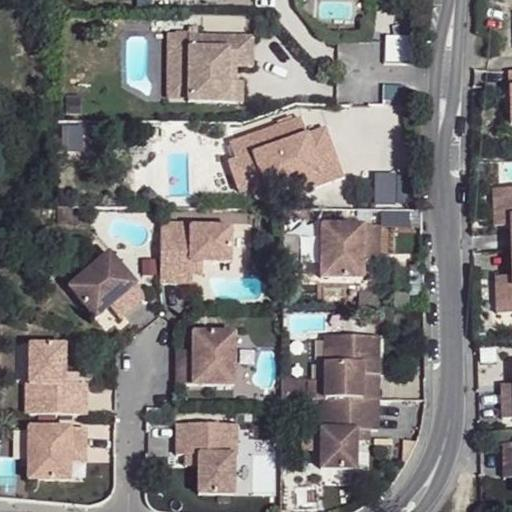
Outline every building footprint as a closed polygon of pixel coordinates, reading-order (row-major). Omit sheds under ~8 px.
[(192,28),(183,28),(182,102),(230,103),(230,81),(223,81),(223,66),(247,66),(247,36),(192,35),(192,28)] [(235,162),(228,165),(238,195),(262,186),(265,195),(300,183),(304,192),(341,179),(324,130),(306,137),(300,120),(229,145),(235,162)] [(511,187),(492,188),(493,216),(510,215),(510,225),(511,251),(511,250),(511,187)] [(308,211),(282,211),(282,220),(308,220),(308,211)] [(493,216),(494,226),(510,225),(510,215),(493,216)] [(190,224),(159,224),(159,285),(190,285),(190,276),(190,262),(201,262),(229,262),(230,227),(191,227),(190,224)] [(377,255),(378,228),(321,227),(320,279),(361,280),(361,262),(361,255),(377,255)] [(511,250),(511,251),(511,276),(511,287),(495,287),(496,315),(511,314),(511,250)] [(124,316),(145,297),(108,253),(68,288),(95,319),(109,307),(113,303),(124,316)] [(190,262),(190,276),(201,276),(201,262),(190,262)] [(495,277),(495,287),(511,287),(511,276),(495,277)] [(113,303),(109,307),(119,320),(124,316),(113,303)] [(176,357),(175,385),(233,386),(233,333),(192,333),(192,351),(192,357),(176,357)] [(325,336),(324,399),(361,399),(361,363),(378,363),(378,336),(325,336)] [(24,383),(24,415),(85,415),(85,384),(76,383),(62,383),(62,372),(62,344),(28,344),(27,383),(24,383)] [(361,363),(361,399),(378,399),(378,363),(361,363)] [(62,372),(62,383),(76,383),(75,373),(62,372)] [(280,373),(280,398),(297,398),(298,374),(280,373)] [(511,390),(500,391),(501,418),(511,418),(511,390)] [(324,399),(318,399),(318,430),(321,430),(320,469),(355,469),(355,442),(355,430),(369,430),(379,431),(379,399),(378,399),(361,399),(324,399)] [(236,455),(236,423),(175,423),(175,454),(184,453),(198,454),(198,465),(197,493),(232,494),(233,454),(236,455)] [(85,458),(84,430),(27,429),(26,482),(68,483),(68,464),(68,458),(85,458)] [(355,430),(355,442),(369,441),(369,430),(355,430)] [(511,443),(502,444),(502,472),(511,471),(511,443)] [(184,453),(184,465),(198,465),(198,454),(184,453)]
